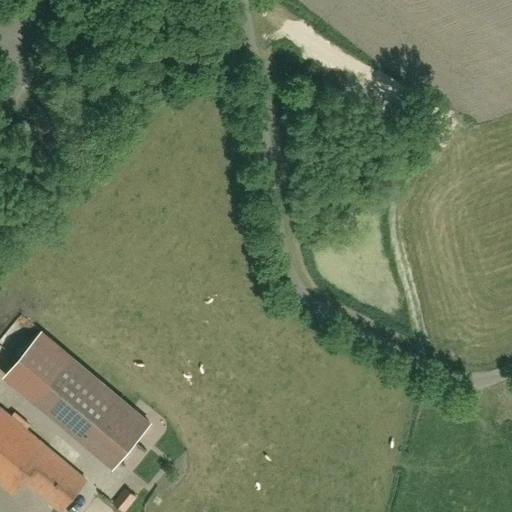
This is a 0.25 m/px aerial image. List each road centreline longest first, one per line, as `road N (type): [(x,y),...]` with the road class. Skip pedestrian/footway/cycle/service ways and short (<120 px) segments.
road 1 (unclassified): [(511,376),(481,386),(424,370),(313,305),(282,239),(230,0)]
road 2 (unclassified): [(0,131),(55,0)]
